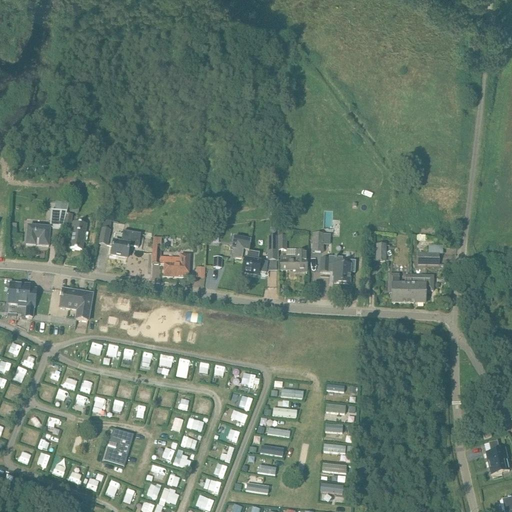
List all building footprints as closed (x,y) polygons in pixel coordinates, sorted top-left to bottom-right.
[(72,201),(69,213),(78,215),(80,202),(72,201)] [(64,220),(66,215),(67,212),(51,211),(49,229),(28,227),(27,240),(26,246),(49,248),(50,231),(61,232),(64,220)] [(82,252),(87,225),(72,223),(73,216),(66,215),(64,220),(61,232),(62,232),(72,234),(69,249),(82,252)] [(107,246),(112,222),(104,221),(99,245),(107,246)] [(278,238),(278,251),(286,251),(287,237),(286,237),(286,231),(278,231),(278,238)] [(138,249),(141,235),(123,232),(121,242),(114,241),(111,256),(127,259),(130,247),(138,249)] [(313,235),(312,253),(323,253),(324,236),(313,235)] [(278,251),(278,238),(267,238),(267,262),(268,262),(268,272),(277,272),(277,262),(278,262),(278,251)] [(251,245),(251,242),(233,239),(231,251),(235,251),(233,260),(244,262),(245,261),(245,259),(248,259),(249,254),(251,245)] [(376,246),(376,262),(385,262),(386,246),(376,246)] [(161,252),(162,249),(153,248),(152,265),(160,265),(161,252)] [(161,258),(161,252),(160,265),(164,265),(163,278),(189,279),(189,269),(190,269),(190,256),(180,256),(180,259),(161,258)] [(306,271),(306,252),(295,252),(295,257),(281,257),(280,259),(281,259),(281,271),(306,271)] [(258,276),(260,262),(258,262),(258,255),(256,255),(249,254),(248,259),(245,259),(245,261),(244,262),(242,274),(258,276)] [(439,255),(427,255),(418,254),(418,266),(439,266),(439,255)] [(343,259),(329,258),(329,261),(328,273),(328,274),(335,274),(334,284),(349,285),(350,275),(355,275),(356,262),(342,261),(343,259)] [(228,260),(214,259),(213,269),(227,270),(228,260)] [(203,279),(203,268),(194,268),(194,278),(203,279)] [(411,276),(406,275),(405,275),(405,285),(399,285),(399,275),(390,275),(389,291),(392,291),(392,304),(411,304),(411,276)] [(433,293),(434,277),(411,276),(411,304),(425,305),(425,292),(433,293)] [(8,314),(9,314),(16,315),(16,320),(19,320),(19,318),(32,320),(34,308),(35,308),(36,290),(30,290),(30,287),(10,285),(8,314)] [(92,296),(63,291),(60,308),(77,311),(76,320),(88,322),(92,296)] [(493,304),(493,293),(480,294),(480,304),(493,304)] [(98,355),(101,345),(90,343),(88,352),(98,355)] [(107,346),(105,357),(116,358),(117,347),(107,346)] [(17,360),(19,351),(10,349),(8,358),(17,360)] [(144,354),(142,361),(152,364),(154,356),(144,354)] [(157,367),(171,369),(173,358),(159,355),(157,367)] [(177,369),(186,371),(188,362),(179,360),(177,369)] [(199,363),(197,374),(207,376),(209,365),(199,363)] [(214,369),(213,377),(223,378),(224,370),(214,369)] [(56,386),(59,375),(48,372),(46,384),(56,386)] [(254,389),(257,378),(241,374),(238,385),(254,389)] [(82,390),(92,391),(93,382),(83,381),(82,390)] [(120,398),(130,399),(131,390),(122,388),(120,398)] [(138,400),(148,403),(151,392),(140,390),(138,400)] [(301,400),(302,392),(280,390),(279,398),(301,400)] [(39,400),(50,403),(53,395),(41,391),(39,400)] [(59,391),(56,400),(66,403),(69,394),(59,391)] [(71,410),(82,412),(85,397),(74,395),(71,410)] [(165,406),(166,396),(156,395),(154,405),(165,406)] [(246,410),(250,400),(240,397),(236,407),(246,410)] [(94,398),(92,409),(102,411),(105,400),(94,398)] [(197,403),(194,413),(206,416),(208,406),(197,403)] [(132,404),(129,413),(137,415),(140,407),(132,404)] [(28,417),(41,421),(43,414),(31,410),(28,417)] [(296,419),(296,412),(272,410),(271,417),(296,419)] [(170,426),(181,429),(186,415),(174,411),(170,426)] [(243,426),(246,416),(229,411),(226,421),(243,426)] [(288,432),(288,431),(281,430),(282,426),(268,423),(267,429),(288,432)] [(236,444),(240,434),(229,429),(225,439),(236,444)] [(124,468),(134,436),(133,436),(132,439),(112,433),(105,459),(124,465),(124,468)] [(251,443),(258,445),(260,438),(253,436),(251,443)] [(51,452),(52,441),(41,440),(39,451),(51,452)] [(488,454),(493,476),(509,473),(504,450),(499,452),(497,442),(490,444),(493,453),(488,454)] [(325,446),(325,453),(345,454),(345,446),(325,446)] [(225,456),(220,454),(218,460),(229,464),(234,450),(228,448),(225,456)] [(258,448),(258,456),(281,457),(281,449),(258,448)] [(16,460),(26,464),(30,455),(19,451),(16,460)] [(176,455),(173,464),(181,468),(185,459),(176,455)] [(222,479),(227,468),(216,463),(211,475),(222,479)] [(55,464),(52,475),(63,477),(65,467),(55,464)] [(325,465),(325,473),(344,474),(344,466),(325,465)] [(275,477),(276,469),(257,466),(256,474),(275,477)] [(68,481),(77,485),(83,472),(73,468),(68,481)] [(156,469),(153,480),(164,483),(167,472),(156,469)] [(171,472),(167,480),(177,484),(180,476),(171,472)] [(95,492),(99,482),(89,479),(85,489),(95,492)] [(211,492),(217,494),(221,484),(214,481),(211,492)] [(243,493),(267,495),(268,488),(260,487),(260,486),(244,485),(243,493)] [(318,485),(318,492),(337,494),(338,486),(318,485)] [(108,486),(106,495),(119,498),(121,489),(108,486)] [(126,487),(121,499),(130,503),(136,492),(126,487)] [(154,502),(158,493),(147,488),(143,497),(154,502)] [(174,505),(177,494),(162,491),(159,502),(174,505)] [(197,496),(193,506),(207,511),(209,511),(213,502),(197,496)] [(511,511),(511,498),(501,501),(504,511),(511,511)]
